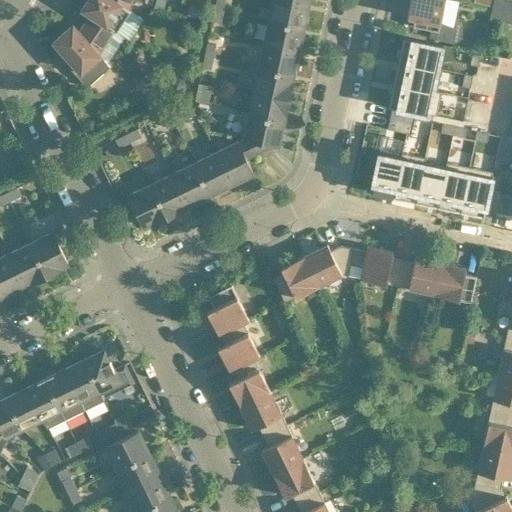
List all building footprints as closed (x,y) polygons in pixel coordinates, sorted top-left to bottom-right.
[(87,0),(83,7),(92,13),(92,12),(114,27),(113,27),(125,35),(131,39),(144,19),(127,7),(129,0),(87,0)] [(166,0),(155,0),(153,8),(163,11),(166,0)] [(216,0),(215,7),(223,8),(225,0),(216,0)] [(299,0),(273,0),(269,18),(303,25),(304,23),(307,20),(308,15),(306,11),(308,2),(299,0)] [(410,0),(407,15),(414,17),(413,24),(430,28),(429,36),(453,41),(456,27),(440,21),(444,0),(410,0)] [(490,17),(502,20),(506,0),(493,0),(492,6),(490,17)] [(511,0),(506,0),(502,20),(511,22),(511,0)] [(223,8),(215,7),(212,19),(221,21),(223,8)] [(92,12),(92,13),(80,31),(73,23),(54,39),(62,48),(57,52),(87,86),(110,65),(107,62),(97,51),(113,27),(114,27),(92,12)] [(269,18),(264,42),(298,49),(299,46),(302,44),(303,38),(301,34),(303,25),(269,18)] [(113,27),(109,34),(120,41),(125,35),(113,27)] [(107,62),(120,41),(109,34),(97,51),(107,62)] [(402,37),(398,59),(437,67),(437,66),(442,45),(443,44),(402,35),(402,37)] [(202,66),(211,68),(216,43),(207,42),(202,66)] [(264,42),(259,65),(293,73),(298,49),(264,42)] [(472,51),(470,63),(478,65),(481,53),(472,51)] [(398,59),(393,81),(437,90),(437,89),(442,67),(437,66),(437,67),(398,59)] [(259,65),(254,89),(289,96),(293,79),(292,79),(293,73),(259,65)] [(465,73),(462,85),(470,87),(473,75),(465,73)] [(169,81),(168,89),(172,94),(180,94),(185,90),(186,83),(181,77),(174,77),(169,81)] [(388,103),(387,104),(392,105),(416,110),(437,115),(442,90),(437,89),(437,90),(393,81),(388,103)] [(195,99),(208,102),(211,85),(199,82),(195,99)] [(254,89),(249,112),(283,120),(285,113),(286,113),(289,96),(254,89)] [(182,106),(187,117),(195,113),(190,102),(182,106)] [(392,105),(390,117),(413,122),(414,118),(416,110),(392,105)] [(177,108),(170,111),(175,123),(183,119),(177,108)] [(416,110),(414,118),(426,121),(428,113),(416,110)] [(175,123),(170,111),(162,115),(167,127),(175,123)] [(249,137),(243,140),(257,151),(267,146),(268,142),(278,144),(283,120),(249,112),(244,136),(249,137)] [(390,117),(387,128),(411,133),(413,122),(390,117)] [(443,123),(441,131),(453,134),(454,126),(443,123)] [(454,126),(453,134),(465,136),(466,128),(454,126)] [(138,127),(126,133),(130,140),(142,135),(138,127)] [(476,130),(475,138),(487,141),(488,133),(476,130)] [(130,140),(126,133),(115,138),(119,146),(130,140)] [(238,140),(216,151),(231,182),(253,171),(246,156),(257,151),(243,140),(239,142),(238,140)] [(511,149),(505,148),(502,160),(510,162),(511,153),(511,149)] [(374,171),(370,191),(371,191),(371,190),(393,195),(402,156),(400,156),(379,151),(380,150),(378,150),(377,156),(374,156),(371,170),(374,171)] [(216,151),(194,161),(209,193),(231,182),(216,151)] [(402,156),(393,195),(415,200),(424,161),(425,161),(426,156),(401,151),(400,156),(402,156)] [(194,161),(172,172),(188,203),(209,193),(194,161)] [(424,161),(415,200),(438,205),(446,165),(445,165),(425,161),(424,161)] [(446,165),(438,205),(460,209),(469,165),(446,161),(445,165),(446,165)] [(468,170),(460,209),(482,214),(482,215),(483,215),(484,210),(489,187),(492,175),(493,170),(469,165),(468,170)] [(172,172),(151,183),(166,215),(182,207),(182,206),(188,203),(172,172)] [(492,175),(489,187),(498,188),(500,177),(492,175)] [(166,215),(151,183),(129,193),(130,196),(128,197),(128,201),(129,204),(132,207),(135,205),(144,225),(151,221),(151,222),(166,215)] [(17,186),(6,191),(10,199),(21,194),(17,186)] [(489,187),(484,210),(496,213),(501,189),(498,188),(489,187)] [(0,204),(10,199),(6,191),(0,194),(0,204)] [(53,231),(30,241),(46,273),(62,266),(61,265),(68,262),(58,243),(61,242),(60,238),(59,234),(56,232),(54,233),(53,231)] [(30,241),(9,252),(24,283),(30,280),(30,281),(46,273),(30,241)] [(327,242),(304,254),(319,284),(342,272),(348,274),(350,264),(354,247),(341,244),(331,249),(327,242)] [(367,244),(366,249),(362,267),(360,276),(397,284),(403,259),(391,256),(393,249),(367,244)] [(366,249),(354,247),(350,264),(362,267),(366,249)] [(9,252),(0,256),(0,288),(2,294),(24,283),(9,252)] [(319,284),(304,254),(281,265),(284,272),(273,277),(285,301),(319,284)] [(414,261),(403,259),(397,284),(434,292),(441,259),(415,254),(414,261)] [(466,265),(441,259),(434,292),(471,300),(476,275),(464,272),(466,265)] [(207,309),(218,332),(248,317),(232,283),(208,294),(214,306),(207,309)] [(218,345),(229,368),(259,353),(243,321),(249,318),(248,317),(218,332),(218,333),(220,332),(225,342),(218,345)] [(466,330),(464,342),(473,344),(475,331),(466,330)] [(511,336),(506,335),(498,371),(511,374),(511,336)] [(104,348),(84,358),(102,394),(102,395),(114,390),(133,380),(125,363),(114,368),(104,348)] [(229,381),(240,404),(270,389),(254,357),(260,354),(259,353),(229,368),(229,369),(231,368),(235,378),(229,381)] [(84,358),(64,367),(85,409),(104,399),(102,395),(102,394),(84,358)] [(64,367),(45,377),(51,389),(65,418),(85,409),(64,367)] [(511,374),(498,371),(490,408),(511,412),(511,374)] [(45,377),(25,387),(40,417),(47,427),(65,418),(51,389),(45,377)] [(25,387),(6,396),(21,426),(40,417),(25,387)] [(258,424),(263,434),(286,423),(270,389),(240,404),(251,427),(258,424)] [(6,396),(0,399),(0,428),(5,434),(21,426),(6,396)] [(139,411),(143,419),(156,413),(152,405),(139,411)] [(511,412),(490,408),(483,445),(511,450),(511,412)] [(114,423),(102,428),(107,438),(118,432),(114,423)] [(261,448),(273,471),(303,456),(286,423),(263,434),(268,445),(261,448)] [(107,444),(117,466),(149,451),(138,429),(107,444)] [(88,434),(76,440),(80,450),(93,443),(88,434)] [(80,450),(76,440),(66,446),(70,455),(80,450)] [(511,450),(483,445),(475,481),(500,487),(503,475),(510,477),(511,468),(511,450)] [(55,448),(46,452),(51,464),(61,460),(55,448)] [(117,466),(128,488),(159,473),(155,465),(158,464),(152,452),(150,453),(149,451),(117,466)] [(51,464),(45,452),(37,456),(43,468),(51,464)] [(291,491),(296,501),(319,490),(303,456),(273,471),(284,494),(291,491)] [(28,465),(23,474),(35,480),(39,473),(33,468),(28,465)] [(128,488),(139,509),(170,494),(169,492),(171,491),(165,480),(163,481),(159,473),(128,488)] [(23,474),(19,483),(31,489),(35,480),(23,474)] [(70,475),(62,479),(68,491),(75,487),(70,475)] [(471,498),(477,511),(511,511),(511,505),(506,494),(504,495),(500,487),(475,481),(471,498)] [(75,487),(68,491),(73,502),(81,498),(75,487)] [(299,511),(330,511),(319,490),(296,501),(301,511),(299,511)] [(17,494),(11,506),(21,510),(26,499),(17,494)] [(139,509),(139,511),(178,511),(170,494),(139,509)] [(422,511),(417,498),(408,501),(412,511),(422,511)]
